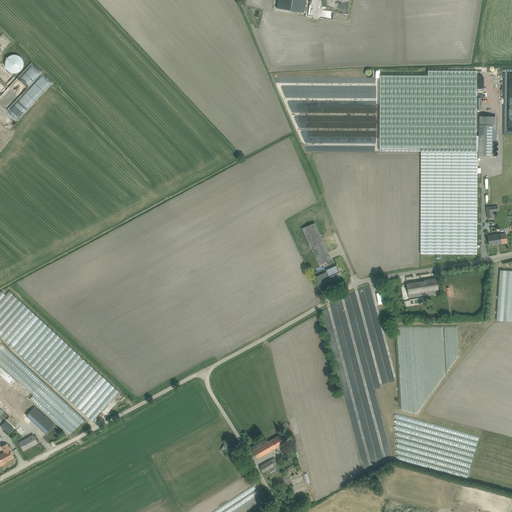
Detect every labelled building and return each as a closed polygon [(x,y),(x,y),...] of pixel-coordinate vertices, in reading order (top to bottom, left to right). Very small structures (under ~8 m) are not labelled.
[(278,0),(277,8),(303,13),(305,0),(278,0)] [(6,70),(21,70),(21,54),(9,54),(9,59),(8,59),(8,64),(6,64),(6,70)] [(18,96),(39,72),(29,63),(7,86),(18,96)] [(511,73),(509,74),(508,73),(505,73),(503,72),(503,69),(500,69),(500,95),(505,98),(505,107),(511,111),(510,112),(510,115),(511,114),(511,73)] [(476,136),(476,115),(477,71),(428,70),(428,75),(380,75),(379,151),(421,152),(420,253),(476,253),(477,156),(493,156),(493,130),(496,130),(497,117),(480,116),(478,135),(476,136)] [(8,115),(1,122),(6,127),(13,119),(8,115)] [(489,163),(489,174),(497,174),(497,164),(489,163)] [(312,215),(300,220),(318,264),(324,261),(327,268),(325,269),(326,272),(318,275),(321,282),(328,279),(329,281),(338,278),(333,267),(332,267),(328,258),(330,258),(312,215)] [(358,218),(337,227),(344,243),(365,234),(358,218)] [(487,231),(489,245),(506,243),(505,232),(492,234),(492,230),(487,231)] [(496,320),(511,321),(511,270),(500,270),(496,320)] [(438,278),(405,283),(408,296),(440,291),(438,278)] [(399,287),(390,288),(392,298),(401,297),(399,287)] [(123,393),(6,290),(3,293),(0,290),(0,339),(92,420),(103,407),(108,411),(123,393)] [(52,423),(0,374),(0,397),(26,422),(30,417),(45,430),(52,423)] [(339,413),(342,411),(336,399),(332,400),(332,402),(330,400),(327,405),(326,403),(319,406),(318,408),(323,412),(320,416),(325,413),(327,411),(326,409),(328,406),(330,408),(333,413),(336,412),(334,411),(335,409),(337,411),(339,413)] [(0,425),(9,433),(20,421),(0,402),(0,435),(0,425)] [(305,430),(315,488),(323,487),(330,483),(332,483),(331,480),(340,478),(339,473),(338,470),(337,465),(332,466),(331,464),(328,465),(329,470),(326,471),(325,468),(324,465),(320,465),(318,457),(317,453),(319,453),(317,447),(314,441),(315,441),(313,437),(308,438),(305,430)] [(37,443),(32,434),(17,442),(22,451),(37,443)] [(252,446),(259,458),(288,443),(283,434),(268,441),(267,438),(252,446)] [(236,442),(230,437),(220,450),(227,454),(236,442)] [(475,458),(479,459),(491,462),(490,467),(491,468),(492,476),(489,477),(489,479),(492,480),(491,487),(511,491),(511,446),(479,439),(475,458)] [(0,454),(0,465),(16,457),(8,442),(1,446),(4,452),(0,454)] [(271,457),(260,464),(265,472),(276,466),(271,457)] [(179,503),(229,473),(225,465),(223,466),(225,469),(218,473),(219,474),(207,480),(205,477),(174,495),(179,503)]
